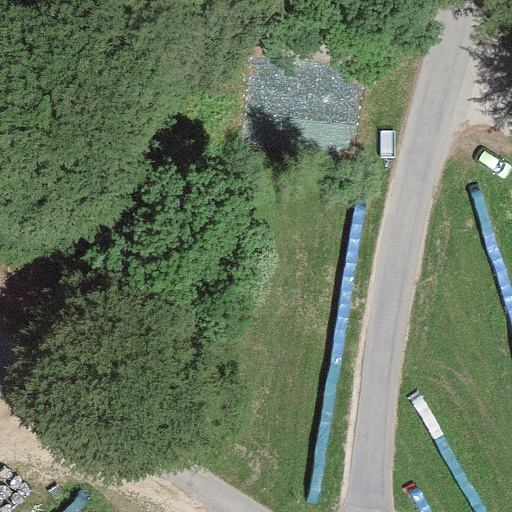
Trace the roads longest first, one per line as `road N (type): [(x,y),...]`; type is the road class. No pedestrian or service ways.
road 1 (unclassified): [(374,511),(369,470),(396,264),(461,13)]
road 2 (unclassified): [(243,511),(0,352)]
